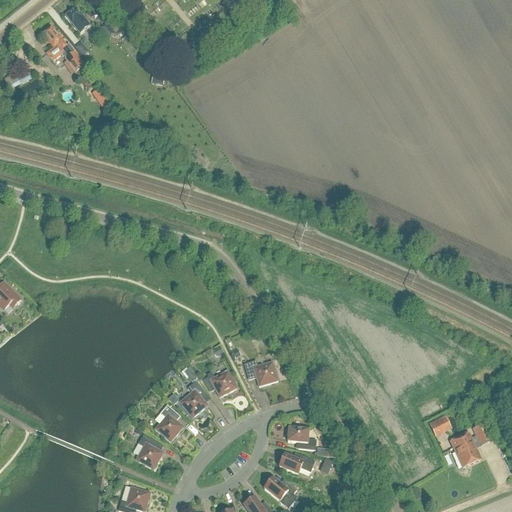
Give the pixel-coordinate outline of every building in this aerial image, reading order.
[(66,17),(80,35),(89,28),(75,10),(66,17)] [(106,25),(101,29),(110,40),(115,36),(106,25)] [(49,43),(54,49),(46,56),(52,64),(62,57),(64,60),(64,61),(74,76),(86,68),(75,54),(69,46),(67,48),(57,37),(56,37),(49,29),(43,34),(50,43),(49,43)] [(195,42),(198,46),(201,43),(204,46),(208,42),(205,39),(209,36),(205,32),(202,35),(199,32),(195,36),(198,39),(195,42)] [(14,77),(4,82),(9,92),(32,81),(29,75),(16,81),(14,77)] [(71,90),(83,80),(79,75),(67,85),(71,90)] [(86,91),(95,85),(90,78),(81,84),(86,91)] [(111,109),(98,91),(92,95),(104,113),(111,109)] [(21,111),(13,109),(11,116),(20,118),(21,111)] [(124,118),(131,129),(137,125),(130,114),(124,118)] [(0,309),(3,313),(9,308),(12,311),(16,307),(21,302),(3,285),(0,287),(0,309)] [(213,352),(216,359),(223,356),(220,349),(213,352)] [(235,361),(241,358),(237,351),(231,354),(235,361)] [(256,363),(244,367),(248,381),(256,379),(259,389),(278,384),(272,364),(258,369),(256,363)] [(208,379),(203,382),(209,393),(214,390),(219,400),(237,391),(228,373),(214,380),(211,375),(207,377),(208,379)] [(196,384),(187,391),(191,396),(179,405),(192,421),(208,408),(201,400),(205,396),(196,384)] [(178,404),(174,398),(168,403),(173,408),(178,404)] [(481,398),(468,405),(477,422),(490,416),(481,398)] [(165,420),(155,432),(170,445),(183,430),(175,422),(179,418),(167,408),(160,416),(165,420)] [(428,425),(433,436),(435,440),(451,432),(450,429),(445,418),(439,420),(428,425)] [(195,426),(191,429),(196,436),(200,433),(195,426)] [(473,432),(478,443),(488,438),(483,427),(473,432)] [(294,431),(289,431),(287,445),(298,446),(298,452),(315,453),(316,442),(308,442),(309,433),(303,432),(304,430),(294,429),(294,431)] [(480,462),(468,435),(450,444),(462,470),(480,462)] [(138,459),(136,463),(153,473),(163,455),(153,450),(156,444),(143,437),(138,447),(143,450),(138,459)] [(279,470),(297,478),(300,471),(310,475),(315,464),(297,456),(294,462),(284,457),(279,470)] [(329,472),(333,464),(325,461),(322,469),(329,472)] [(264,492),(288,511),(297,500),(293,497),(296,493),(285,483),(281,488),(272,481),(264,492)] [(127,505),(121,503),(118,511),(134,511),(135,511),(145,511),(150,495),(131,490),(127,505)] [(255,500),(243,508),(246,511),(269,511),(266,506),(261,509),(255,500)]
